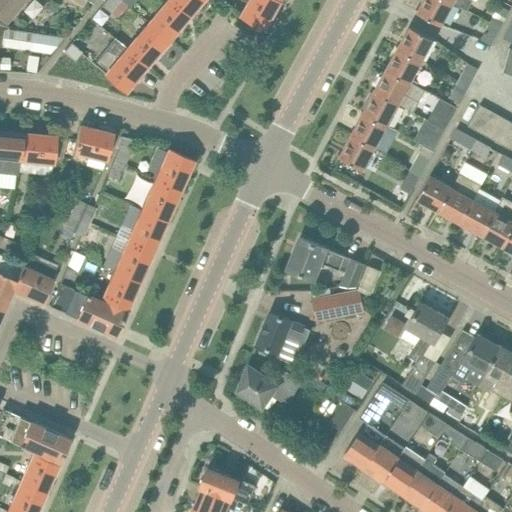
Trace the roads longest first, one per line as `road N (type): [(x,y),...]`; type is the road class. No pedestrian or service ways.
road 1 (residential): [(511,300),(264,162)]
road 2 (residential): [(264,162),(172,122),(0,89)]
road 3 (residential): [(168,379),(264,162)]
road 4 (residential): [(0,351),(20,308),(168,379)]
road 5 (residential): [(348,511),(196,405)]
road 6 (residential): [(264,162),(353,0)]
road 7 (residential): [(136,451),(0,389)]
road 8 (unknown): [(172,122),(236,0)]
